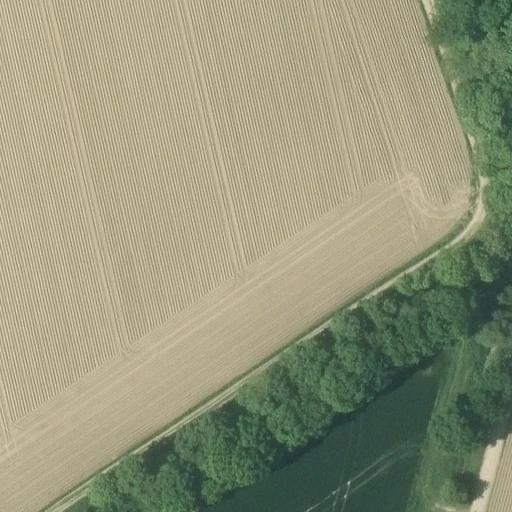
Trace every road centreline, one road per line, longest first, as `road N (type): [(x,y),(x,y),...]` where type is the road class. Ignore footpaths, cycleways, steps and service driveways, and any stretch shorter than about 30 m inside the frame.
road 1 (track): [(431,0),(485,173),(490,203),(478,230),(59,511)]
road 2 (track): [(478,511),(511,386)]
